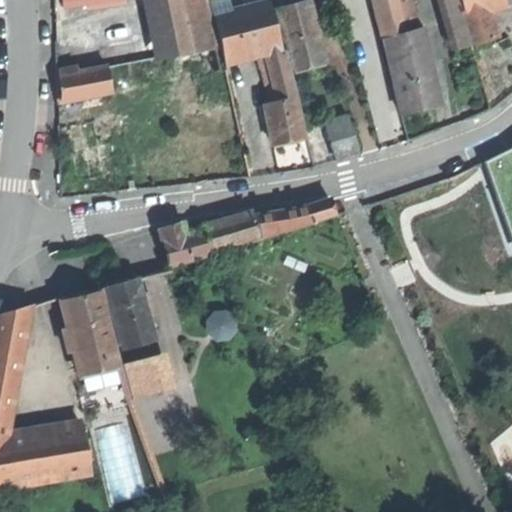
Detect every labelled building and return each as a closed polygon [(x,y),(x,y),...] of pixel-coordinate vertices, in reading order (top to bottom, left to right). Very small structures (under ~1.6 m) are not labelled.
[(153,0),(164,57),(191,52),(217,47),(208,0),(153,0)] [(274,0),(277,9),(306,1),(305,0),(274,0)] [(308,68),(325,64),(308,0),(306,1),(277,9),(294,72),(308,68)] [(373,0),(387,60),(391,59),(390,57),(409,54),(405,33),(396,0),(373,0)] [(441,0),(456,50),(473,45),(464,13),(459,0),(441,0)] [(509,0),(459,0),(464,13),(486,7),(509,0)] [(224,62),(265,52),(282,48),(271,2),(213,15),(224,62)] [(495,39),(486,7),(464,13),(473,45),(495,39)] [(420,110),(435,107),(420,30),(405,33),(409,54),(390,57),(391,59),(401,114),(420,110)] [(97,46),(101,68),(154,58),(151,37),(97,46)] [(217,47),(191,52),(196,78),(221,73),(217,47)] [(265,52),(277,102),(294,98),(282,48),(265,52)] [(196,78),(191,52),(164,57),(154,58),(101,68),(78,72),(82,98),(94,96),(196,78)] [(58,103),(82,98),(78,72),(77,67),(57,71),(57,87),(58,103)] [(228,110),(221,73),(196,78),(94,96),(100,133),(228,110)] [(289,142),(303,139),(294,98),(277,102),(263,105),(273,146),(289,142)] [(323,123),(334,157),(359,149),(348,115),(323,123)] [(309,206),(292,208),(296,225),(313,220),(309,206)] [(254,213),(261,236),(296,225),(292,208),(273,210),(254,213)] [(204,227),(205,230),(211,251),(258,238),(251,213),(228,220),(212,225),(204,227)] [(159,228),(170,265),(212,253),(211,251),(205,230),(186,236),(182,222),(169,225),(159,228)] [(105,288),(123,349),(154,340),(136,278),(121,283),(105,288)] [(79,375),(118,366),(100,292),(80,297),(61,302),(79,375)] [(0,438),(1,438),(23,307),(0,313),(0,438)] [(211,337),(237,338),(238,313),(213,311),(211,337)] [(176,355),(165,357),(171,391),(181,389),(176,355)] [(122,365),(130,398),(162,390),(153,357),(122,365)] [(82,426),(1,438),(0,438),(0,487),(91,473),(82,426)]
